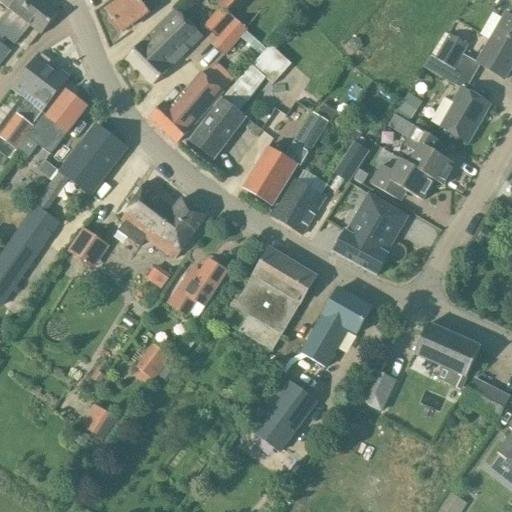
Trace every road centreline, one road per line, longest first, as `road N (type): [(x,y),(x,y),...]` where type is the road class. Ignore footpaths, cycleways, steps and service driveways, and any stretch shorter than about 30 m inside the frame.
road 1 (unclassified): [(418,306),(297,253),(157,158),(113,100),(74,0)]
road 2 (residential): [(418,306),(511,142)]
